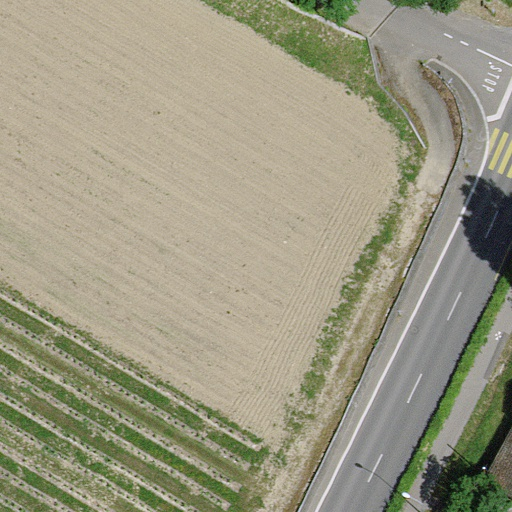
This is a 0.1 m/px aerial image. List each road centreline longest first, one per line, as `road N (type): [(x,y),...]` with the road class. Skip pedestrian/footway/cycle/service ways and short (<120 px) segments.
road 1 (track): [(412,20),(401,64),(440,127),(440,167),(277,511)]
road 2 (tertiary): [(355,511),(511,192)]
road 3 (unclassified): [(511,65),(370,0)]
